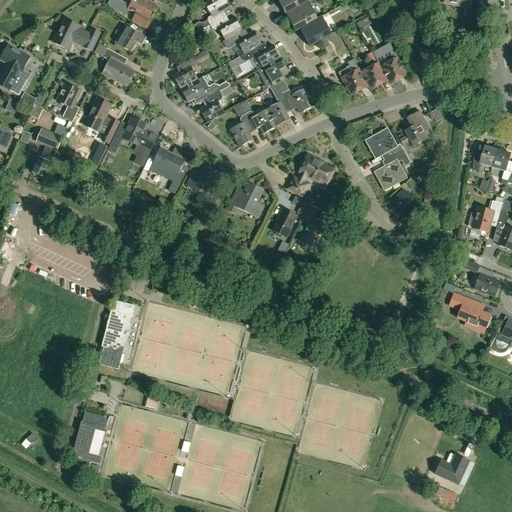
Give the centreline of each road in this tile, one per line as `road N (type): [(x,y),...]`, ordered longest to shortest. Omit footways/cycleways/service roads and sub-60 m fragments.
road 1 (unclassified): [(511,428),(0,179)]
road 2 (residential): [(326,123),(403,97),(508,78)]
road 3 (residential): [(408,233),(380,220),(326,123)]
